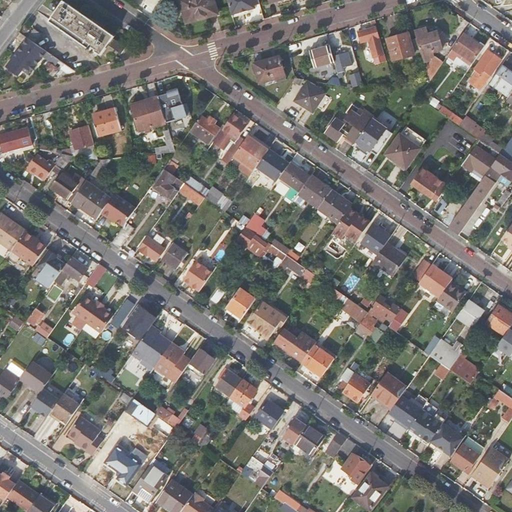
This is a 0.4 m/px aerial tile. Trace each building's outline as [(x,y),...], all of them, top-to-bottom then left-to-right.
[(148,0),(146,4),(156,11),(163,0),(148,0)] [(192,23),(204,20),(198,0),(182,0),(185,11),(188,10),(192,23)] [(198,0),(204,20),(220,15),(215,0),(198,0)] [(228,0),(233,15),(256,9),(253,0),(228,0)] [(115,36),(67,2),(64,1),(50,21),(54,24),(88,48),(86,50),(89,52),(92,47),(96,50),(95,51),(101,56),(108,45),(113,38),(115,36)] [(426,26),(414,29),(417,38),(421,50),(424,61),(431,59),(431,57),(433,56),(433,52),(442,49),(438,30),(428,32),(426,26)] [(382,53),(378,38),(376,28),(358,33),(361,43),(368,41),(372,55),(382,53)] [(36,43),(42,35),(35,30),(29,38),(36,43)] [(415,52),(411,40),(410,36),(406,37),(405,33),(388,39),(394,60),(415,53),(415,52)] [(484,49),(463,34),(453,49),(454,50),(451,54),(457,58),(458,56),(472,66),(484,49)] [(123,46),(113,38),(108,45),(118,52),(123,46)] [(421,50),(417,38),(411,40),(415,52),(421,50)] [(41,55),(44,50),(40,47),(29,39),(25,44),(41,55)] [(29,71),(41,55),(25,44),(14,60),(29,71)] [(334,63),(330,46),(309,51),(314,68),(334,63)] [(337,64),(335,65),(337,74),(342,72),(341,69),(349,66),(345,54),(334,57),(337,64)] [(426,69),(430,81),(443,62),(435,56),(426,69)] [(480,90),(501,60),(494,56),(481,74),(477,71),(469,82),(480,90)] [(278,79),(279,82),(287,80),(281,58),(256,65),(261,84),(266,82),(278,79)] [(54,79),(60,71),(51,63),(45,71),(54,79)] [(510,98),(511,95),(511,71),(507,68),(494,86),(510,98)] [(350,78),(353,89),(363,88),(360,75),(350,78)] [(314,114),(327,95),(309,83),(296,101),(314,114)] [(168,95),(159,98),(159,99),(167,124),(191,117),(188,105),(183,106),(178,90),(168,93),(168,95)] [(167,124),(159,99),(150,102),(150,104),(132,110),(139,132),(167,124)] [(439,112),(449,119),(460,126),(464,120),(443,106),(439,112)] [(346,137),(356,143),(373,119),(364,112),(361,116),(352,109),(345,119),(354,126),(346,137)] [(377,118),(392,128),(398,120),(383,109),(377,118)] [(122,131),(116,110),(96,116),(99,127),(96,128),(99,138),(122,131)] [(235,114),(225,129),(215,141),(232,153),(241,140),(250,126),(235,114)] [(201,122),(199,121),(197,125),(193,129),(211,142),(222,127),(217,123),(219,120),(214,115),(211,119),(206,115),(201,122)] [(464,120),(460,126),(472,135),(479,124),(467,116),(464,120)] [(342,143),(344,140),(346,137),(340,132),(345,124),(336,118),(326,132),(342,143)] [(94,143),(89,127),(70,133),(74,148),(94,143)] [(0,138),(4,154),(33,146),(29,131),(0,137),(0,138)] [(407,169),(420,149),(400,135),(386,154),(407,169)] [(344,140),(354,146),(356,143),(346,137),(344,140)] [(235,158),(255,173),(258,167),(269,152),(249,138),(246,143),(236,156),(235,158)] [(511,138),(503,151),(501,155),(511,162),(511,138)] [(371,161),(383,144),(378,141),(374,147),(362,139),(353,151),(365,160),(367,158),(371,161)] [(236,156),(246,143),(241,140),(232,153),(236,156)] [(487,145),(501,155),(503,151),(490,141),(487,145)] [(490,161),(495,155),(487,149),(482,155),(490,161)] [(269,152),(258,167),(279,182),(281,178),(290,166),(270,151),(269,152)] [(231,164),(235,158),(236,156),(232,153),(226,161),(231,164)] [(465,162),(473,168),(479,158),(472,153),(465,162)] [(37,157),(28,170),(45,182),(51,173),(59,178),(62,174),(74,157),(65,155),(56,166),(49,162),(47,164),(37,157)] [(449,228),(458,235),(461,233),(501,177),(504,172),(511,177),(511,162),(501,155),(492,167),(485,177),(449,228)] [(103,161),(91,178),(94,180),(95,178),(97,179),(111,160),(103,161)] [(465,162),(462,166),(470,172),(473,168),(465,162)] [(292,164),(290,166),(281,178),(293,187),(286,197),(294,203),(296,201),(312,178),(292,164)] [(479,172),(485,177),(492,167),(486,164),(479,172)] [(443,183),(423,169),(412,185),(432,199),(443,183)] [(179,193),(185,184),(165,170),(153,187),(157,190),(173,201),(179,193)] [(511,177),(504,172),(501,177),(511,184),(511,182),(511,177)] [(52,188),(73,203),(87,183),(82,180),(78,186),(62,174),(59,178),(52,188)] [(219,204),(224,197),(192,174),(187,182),(219,204)] [(313,176),(312,178),(296,201),(303,205),(307,200),(320,209),(333,191),(313,176)] [(87,183),(73,203),(85,212),(88,208),(101,217),(102,215),(112,201),(87,183)] [(199,206),(205,198),(185,184),(179,193),(199,206)] [(508,189),(499,200),(503,203),(511,191),(508,189)] [(352,205),(333,191),(320,209),(339,222),(352,205)] [(115,222),(124,228),(127,223),(131,218),(137,210),(116,196),(112,201),(102,215),(109,220),(110,219),(115,222)] [(85,212),(98,221),(101,217),(88,208),(85,212)] [(350,237),(358,242),(372,223),(351,209),(334,234),(342,240),(344,237),(350,237)] [(256,214),(247,227),(259,236),(264,230),(260,227),(264,220),(256,214)] [(26,233),(27,231),(12,220),(0,237),(0,241),(14,251),(26,233)] [(113,244),(120,250),(135,229),(127,223),(124,228),(113,244)] [(388,244),(393,236),(377,225),(359,250),(375,262),(388,244)] [(511,225),(502,240),(511,246),(511,225)] [(155,227),(148,236),(149,237),(139,251),(147,257),(148,256),(157,262),(166,250),(161,246),(166,240),(159,235),(161,231),(155,227)] [(247,229),(239,241),(261,256),(269,245),(247,229)] [(35,239),(26,233),(14,251),(35,266),(45,251),(33,243),(35,239)] [(272,238),(269,243),(273,246),(278,249),(282,244),(272,238)] [(45,251),(47,248),(35,239),(33,243),(45,251)] [(0,246),(11,254),(14,251),(0,241),(0,246)] [(174,244),(163,259),(178,270),(189,254),(174,244)] [(291,250),(282,244),(278,249),(287,256),(290,252),(291,250)] [(408,258),(388,244),(375,262),(374,263),(395,277),(408,258)] [(269,251),(284,261),(287,256),(278,249),(273,246),(269,251)] [(56,282),(67,266),(56,259),(57,257),(49,251),(39,266),(45,270),(39,279),(52,288),(56,282)] [(287,256),(296,262),(299,257),(290,252),(287,256)] [(91,268),(74,256),(67,266),(56,282),(62,286),(72,272),(82,280),(91,268)] [(314,284),(318,277),(296,262),(287,256),(284,261),(280,266),(286,271),(290,265),(302,275),(304,273),(305,274),(303,277),(314,284)] [(422,282),(433,266),(425,260),(414,277),(422,282)] [(185,281),(201,292),(214,274),(198,263),(185,281)] [(107,270),(100,265),(87,284),(89,286),(94,289),(107,270)] [(454,279),(434,265),(433,266),(422,282),(421,283),(441,297),(452,282),(454,279)] [(83,289),(87,284),(83,282),(74,296),(77,298),(83,289)] [(456,285),(452,282),(441,297),(439,301),(453,311),(466,294),(455,287),(456,285)] [(228,309),(243,319),(257,300),(242,290),(228,309)] [(216,305),(223,295),(217,291),(210,300),(216,305)] [(366,294),(362,301),(369,306),(373,299),(366,294)] [(370,313),(372,314),(375,316),(377,314),(379,316),(383,310),(384,309),(381,307),(386,300),(381,296),(370,313)] [(103,335),(115,317),(104,309),(98,305),(87,297),(74,315),(89,325),(103,335)] [(344,305),(365,320),(370,313),(349,298),(344,305)] [(484,311),(469,300),(459,315),(474,326),(484,311)] [(264,303),(250,322),(258,328),(257,330),(270,339),(279,326),(282,329),(288,321),(264,303)] [(396,319),(402,311),(395,306),(393,309),(387,305),(384,309),(383,310),(392,316),(396,319)] [(510,329),(511,326),(511,313),(500,305),(488,322),(506,336),(510,329)] [(140,341),(156,319),(148,313),(147,315),(138,308),(123,329),(140,341)] [(36,310),(28,322),(34,326),(39,319),(42,321),(45,316),(36,310)] [(392,316),(383,310),(379,316),(388,323),(392,316)] [(365,320),(360,327),(373,336),(378,329),(375,327),(378,322),(370,316),(372,314),(370,313),(365,320)] [(18,320),(15,324),(21,328),(24,324),(18,320)] [(298,335),(302,330),(291,322),(288,326),(298,335)] [(380,328),(387,332),(390,327),(384,323),(380,328)] [(103,335),(89,325),(85,331),(99,341),(103,335)] [(36,330),(47,338),(50,333),(39,326),(36,330)] [(162,333),(153,327),(132,356),(141,362),(142,360),(155,369),(173,344),(164,338),(163,339),(159,337),(162,333)] [(511,330),(510,329),(506,336),(498,347),(511,357),(511,355),(511,330)] [(276,343),(304,363),(313,350),(284,330),(276,343)] [(459,358),(465,350),(456,344),(452,349),(440,341),(430,356),(451,370),(459,358)] [(181,349),(173,344),(155,369),(177,384),(192,363),(184,357),(179,353),(181,349)] [(304,363),(303,364),(322,377),(334,359),(315,346),(313,350),(304,363)] [(70,354),(65,350),(59,359),(64,363),(70,354)] [(205,375),(216,360),(202,351),(192,366),(205,375)] [(471,384),(479,374),(480,373),(459,358),(451,370),(471,384)] [(23,380),(42,394),(45,390),(54,376),(35,363),(23,380)] [(93,370),(102,376),(113,384),(115,380),(96,367),(93,370)] [(232,397),(243,380),(228,370),(216,387),(231,398),(232,397)] [(6,372),(0,380),(0,396),(0,397),(3,394),(8,399),(16,387),(10,383),(14,377),(6,372)] [(387,374),(373,395),(393,409),(401,397),(408,388),(387,374)] [(356,375),(345,392),(360,402),(371,386),(356,375)] [(258,390),(243,380),(232,397),(246,407),(243,412),(250,417),(258,406),(251,401),(258,390)] [(61,401),(45,390),(42,394),(32,408),(49,419),(50,416),(61,401)] [(511,397),(507,394),(499,405),(511,415),(511,397)] [(128,405),(131,400),(124,395),(120,400),(128,405)] [(65,396),(61,401),(50,416),(58,421),(59,419),(62,421),(68,425),(81,407),(65,396)] [(408,431),(410,428),(422,411),(401,397),(393,409),(390,413),(396,418),(394,421),(408,431)] [(135,399),(126,411),(144,424),(152,411),(135,399)] [(278,422),(284,413),(268,402),(257,418),(273,429),(278,422)] [(178,429),(185,418),(183,417),(180,420),(162,408),(157,415),(161,418),(178,429)] [(161,418),(157,415),(156,414),(152,411),(144,424),(150,427),(156,418),(159,421),(161,418)] [(81,448),(94,457),(104,442),(98,438),(102,432),(82,418),(69,436),(82,446),(81,448)] [(284,425),(278,422),(273,429),(263,443),(269,446),(284,425)] [(446,425),(444,423),(443,424),(431,442),(453,457),(466,439),(452,429),(450,432),(444,429),(446,425)] [(324,439),(307,426),(295,443),(312,456),(324,439)] [(336,451),(344,440),(338,435),(330,447),(336,451)] [(481,456),(464,444),(452,462),(468,474),(481,456)] [(263,489),(275,473),(261,463),(269,453),(267,449),(263,447),(260,448),(242,474),(263,489)] [(119,480),(129,487),(143,466),(118,448),(107,464),(122,475),(119,480)] [(493,448),(473,476),(490,488),(510,460),(493,448)] [(359,482),(370,466),(354,455),(344,468),(355,476),(353,479),(359,482)] [(242,474),(220,459),(216,466),(226,473),(227,472),(233,476),(235,473),(240,477),(242,474)] [(168,477),(152,466),(135,490),(151,501),(168,477)] [(0,496),(6,501),(8,499),(17,486),(9,480),(11,478),(5,473),(3,476),(0,473),(0,496)] [(376,482),(369,477),(351,502),(364,511),(370,511),(384,494),(373,486),(376,482)] [(173,481),(158,502),(172,511),(183,511),(185,510),(194,497),(173,481)] [(26,511),(29,511),(40,496),(19,482),(17,486),(8,499),(26,511)] [(386,491),(376,482),(373,486),(384,494),(386,491)] [(280,492),(276,498),(281,501),(285,495),(280,492)] [(215,511),(216,510),(204,502),(206,499),(197,493),(194,497),(185,510),(187,511),(215,511)] [(285,495),(281,501),(284,504),(286,503),(291,507),(294,502),(285,495)] [(52,511),(56,507),(40,496),(29,511),(52,511)] [(239,511),(243,508),(226,496),(217,509),(220,511),(239,511)]
